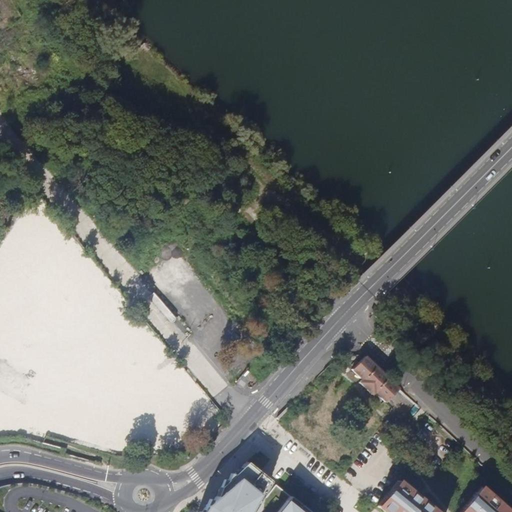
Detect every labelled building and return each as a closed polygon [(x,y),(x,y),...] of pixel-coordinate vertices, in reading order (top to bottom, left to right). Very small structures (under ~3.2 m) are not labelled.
[(374,392),(385,402),(398,389),(365,356),(351,371),(362,380),(358,383),(371,395),(374,392)] [(246,462),(241,467),(266,487),(270,481),(246,462)] [(223,479),(220,487),(226,490),(219,498),(216,496),(211,500),(208,499),(205,505),(201,511),(252,511),(266,487),(241,467),(233,474),(230,473),(227,481),(223,479)] [(385,511),(436,511),(398,480),(377,506),(385,511)] [(511,511),(511,510),(484,486),(463,511),(511,511)] [(226,490),(220,487),(216,496),(219,498),(226,490)] [(286,500),(300,511),(309,511),(289,496),(286,500)] [(300,511),(286,500),(276,511),(300,511)]
